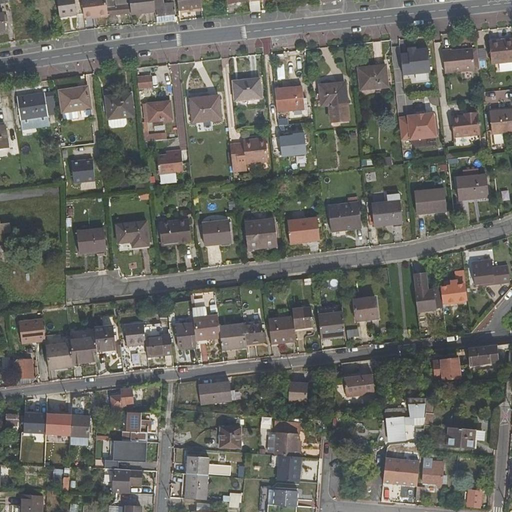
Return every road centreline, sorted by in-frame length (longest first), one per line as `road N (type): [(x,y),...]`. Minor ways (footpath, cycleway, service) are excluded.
road 1 (primary): [(0,66),(511,2)]
road 2 (residential): [(487,339),(0,395)]
road 3 (residential): [(511,224),(394,252),(74,290)]
